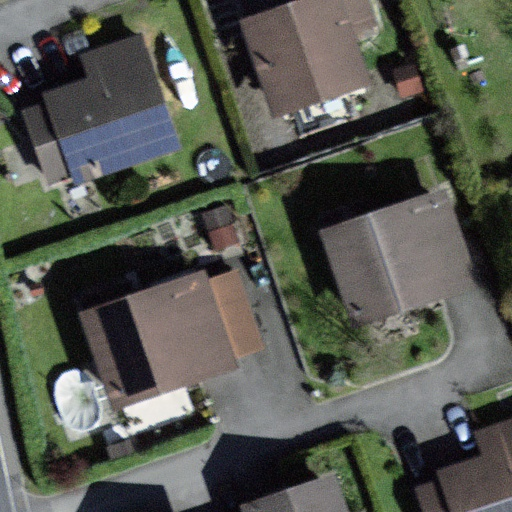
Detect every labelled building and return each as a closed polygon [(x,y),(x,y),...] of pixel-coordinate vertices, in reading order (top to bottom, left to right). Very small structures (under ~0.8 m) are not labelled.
[(371,25),(362,0),(310,0),(311,0),(246,22),(277,113),(366,83),(349,32),(371,25)] [(177,145),(140,36),(88,54),(96,79),(52,94),(55,102),(30,111),(53,178),(75,170),(78,179),(177,145)] [(421,88),(413,65),(397,70),(405,93),(421,88)] [(473,283),(442,192),(324,232),(355,323),(473,283)] [(261,343),(237,277),(208,287),(204,274),(86,315),(117,403),(232,363),(229,354),(261,343)] [(511,511),(511,422),(481,433),(489,457),(443,473),(446,481),(421,490),(428,511),(511,511)] [(344,511),(332,478),(246,507),(247,511),(344,511)]
